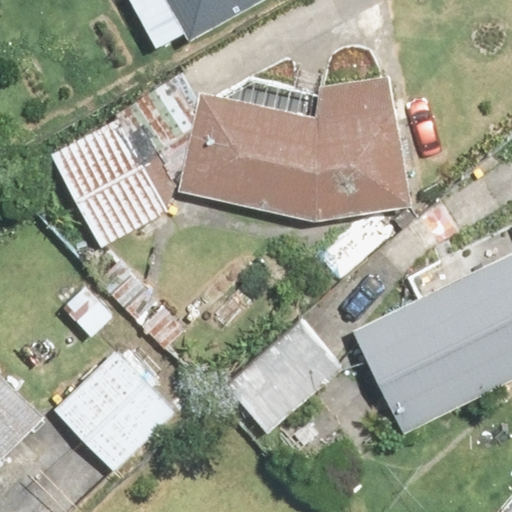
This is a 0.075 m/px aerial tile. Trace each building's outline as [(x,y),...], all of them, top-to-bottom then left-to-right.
[(187,0),(210,40),(284,0),(187,0)] [(189,178),(319,207),(434,198),(423,60),(328,68),(331,103),(212,76),(189,178)] [(0,144),(33,123),(10,86),(0,92),(0,144)] [(133,100),(59,138),(112,240),(186,203),(133,100)] [(414,422),(511,373),(511,246),(363,319),(414,422)] [(123,258),(96,286),(161,349),(188,321),(123,258)] [(316,306),(239,371),(282,422),(359,358),(316,306)] [(130,337),(63,397),(126,465),(192,405),(130,337)] [(0,348),(0,443),(47,404),(0,348)]
